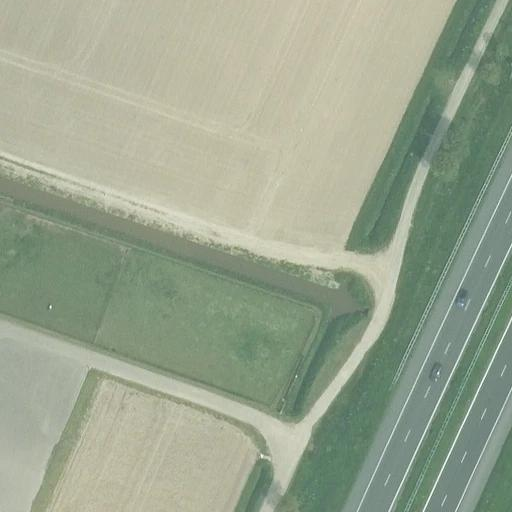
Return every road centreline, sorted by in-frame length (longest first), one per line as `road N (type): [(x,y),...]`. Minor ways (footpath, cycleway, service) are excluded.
road 1 (unclassified): [(267,511),(293,451),(377,328),(423,165),(502,0)]
road 2 (track): [(391,268),(316,263),(0,157)]
road 3 (motorway): [(511,213),(376,511)]
road 4 (motorway): [(440,511),(511,351)]
